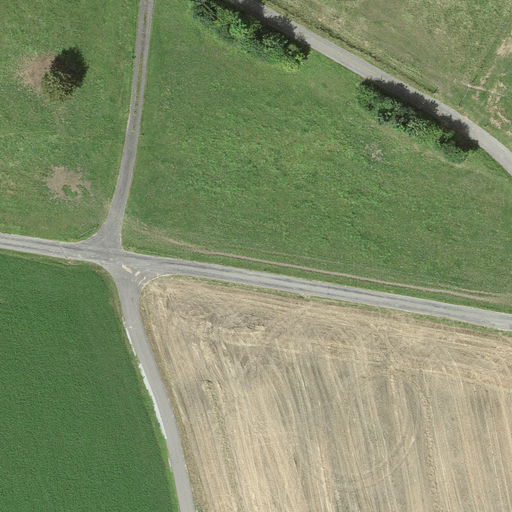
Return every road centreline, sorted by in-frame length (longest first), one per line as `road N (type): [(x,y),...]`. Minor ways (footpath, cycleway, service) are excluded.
road 1 (track): [(144,0),(111,258),(185,511)]
road 2 (track): [(511,324),(246,277),(0,246)]
road 3 (unclassified): [(238,0),(427,104),(511,170)]
